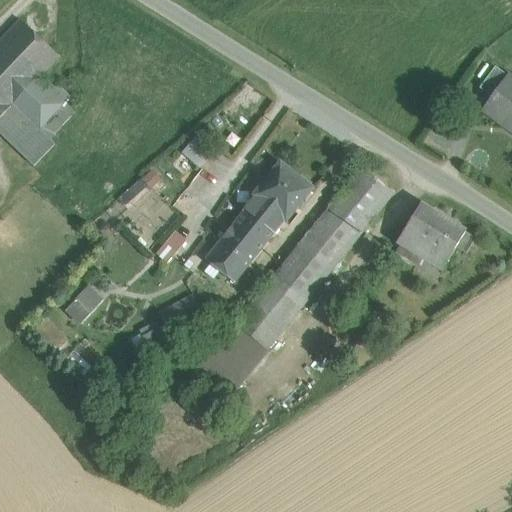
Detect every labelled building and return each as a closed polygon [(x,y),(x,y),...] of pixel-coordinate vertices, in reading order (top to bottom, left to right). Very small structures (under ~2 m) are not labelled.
[(21,21),(0,42),(0,120),(14,107),(43,76),(60,58),(21,21)] [(495,67),(480,89),(493,99),(509,78),(495,67)] [(43,76),(14,107),(33,125),(49,141),(75,113),(43,76)] [(511,79),(509,78),(493,99),(484,112),(511,132),(511,79)] [(14,107),(0,120),(0,133),(13,146),(33,125),(14,107)] [(33,125),(13,146),(34,167),(54,146),(49,141),(33,125)] [(200,167),(215,150),(196,134),(181,152),(200,167)] [(256,199),(285,222),(295,212),(313,190),(311,188),(312,184),(301,176),(297,177),(281,164),(254,197),(256,199)] [(301,249),(276,279),(308,301),(394,194),(362,169),(299,247),(301,249)] [(285,222),(256,199),(208,259),(207,259),(203,264),(208,269),(211,265),(235,285),(236,283),(285,222)] [(466,233),(421,206),(398,243),(401,246),(395,253),(436,277),(440,269),(442,271),(449,260),(449,261),(457,248),(467,255),(476,240),(466,234),(466,233)] [(295,212),(285,222),(290,226),(298,216),(295,212)] [(276,279),(254,306),(253,304),(236,325),(268,350),(308,301),(276,279)] [(90,313),(103,298),(89,284),(75,300),(90,313)] [(205,290),(162,314),(175,337),(192,328),(188,323),(215,308),(205,290)] [(160,315),(151,321),(156,328),(162,338),(171,332),(160,315)] [(45,317),(30,333),(53,355),(68,339),(45,317)] [(232,395),(268,350),(236,325),(209,357),(203,352),(193,364),(232,395)] [(143,348),(162,338),(156,328),(138,338),(143,348)] [(111,362),(85,338),(69,356),(95,380),(111,362)] [(105,394),(116,400),(132,367),(120,361),(105,394)]
